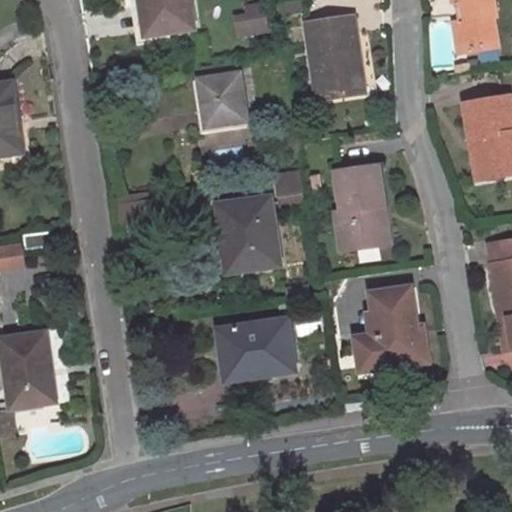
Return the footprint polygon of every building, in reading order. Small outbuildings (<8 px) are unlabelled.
[(132,0),(134,9),(147,7),(152,37),(196,30),(191,0),(132,0)] [(464,4),(467,22),(459,23),(464,54),(499,48),(494,19),(498,18),(494,0),(453,0),(454,6),(457,5),(464,4)] [(270,35),(269,4),(237,6),(239,37),(270,35)] [(457,5),(459,23),(467,22),(464,4),(457,5)] [(358,35),(356,19),(349,20),(352,36),(358,35)] [(367,95),(358,35),(352,36),(349,20),(307,26),(319,103),(367,95)] [(454,24),(459,54),(464,54),(459,23),(454,24)] [(249,123),(242,76),(201,82),(204,105),(208,129),(249,123)] [(0,156),(23,153),(12,84),(0,86),(0,156)] [(479,140),(486,181),(511,176),(511,107),(510,98),(465,105),(471,142),(479,140)] [(486,181),(479,140),(471,142),(478,182),(486,181)] [(386,247),(381,208),(386,207),(381,168),(338,174),(344,213),(338,214),(344,253),(386,247)] [(282,204),(305,201),(303,183),(280,187),(282,204)] [(238,205),(272,200),(270,188),(236,193),(238,205)] [(161,194),(120,194),(120,216),(161,216),(161,194)] [(231,241),(236,274),(282,267),(272,200),(238,205),(220,207),(225,242),(231,241)] [(381,208),(386,247),(392,246),(386,207),(381,208)] [(50,233),(25,237),(26,243),(27,251),(52,248),(50,233)] [(236,274),(231,241),(225,242),(221,243),(225,275),(236,274)] [(492,267),(499,312),(508,311),(511,339),(511,242),(491,246),(494,266),(492,267)] [(25,246),(0,247),(0,269),(27,267),(25,246)] [(418,365),(413,334),(420,333),(413,289),(373,296),(376,314),(370,315),(374,337),(357,340),(363,374),(418,365)] [(499,312),(506,352),(511,351),(511,339),(508,311),(499,312)] [(299,337),(324,334),(321,314),(296,317),(299,337)] [(251,379),(296,372),(289,323),(222,333),(224,350),(228,371),(250,368),(251,379)] [(3,340),(13,410),(54,404),(51,380),(48,381),(47,371),(54,370),(49,334),(3,340)] [(59,404),(54,370),(47,371),(48,381),(51,380),(54,404),(59,404)] [(17,436),(13,410),(0,411),(0,424),(2,437),(17,436)]
